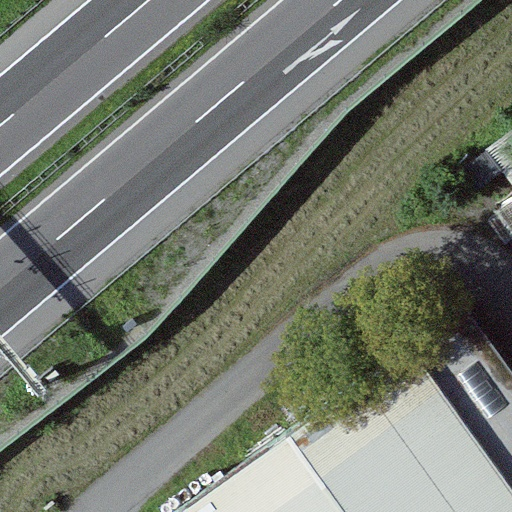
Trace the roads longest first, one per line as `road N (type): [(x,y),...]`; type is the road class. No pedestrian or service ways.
road 1 (residential): [(511,291),(446,259),(284,374),(118,511)]
road 2 (motorway): [(0,292),(347,0)]
road 3 (motorway): [(161,0),(0,135)]
